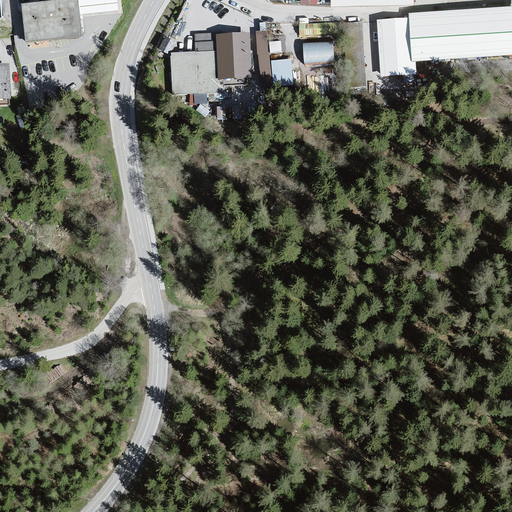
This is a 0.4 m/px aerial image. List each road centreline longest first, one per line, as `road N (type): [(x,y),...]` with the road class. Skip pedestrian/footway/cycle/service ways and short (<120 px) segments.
road 1 (secondary): [(150,282),(119,107),(122,72),(155,0)]
road 2 (secondary): [(95,511),(126,474),(157,387),(150,282)]
road 3 (residential): [(150,282),(77,348),(0,365)]
road 4 (track): [(95,337),(74,373),(0,409)]
